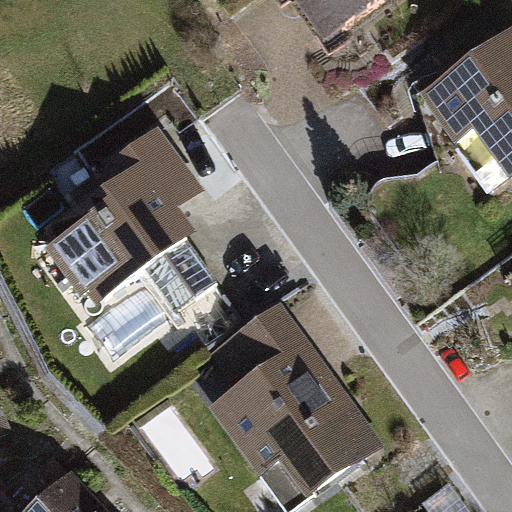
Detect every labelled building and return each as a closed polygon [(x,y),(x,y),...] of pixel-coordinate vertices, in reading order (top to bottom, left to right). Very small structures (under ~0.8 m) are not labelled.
[(295,0),(314,30),(364,0),(295,0)] [(511,172),(511,27),(418,90),(485,191),(511,172)] [(172,140),(39,225),(86,298),(190,231),(175,208),(204,190),(172,140)] [(274,511),(279,511),(380,442),(281,303),(212,351),(234,382),(215,396),(243,436),(228,447),(274,511)] [(106,511),(72,470),(18,511),(106,511)]
